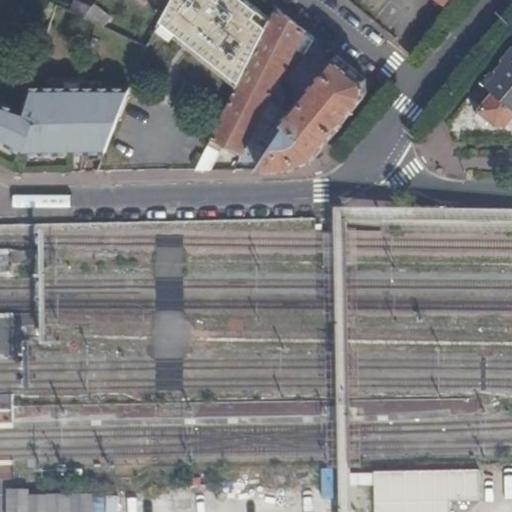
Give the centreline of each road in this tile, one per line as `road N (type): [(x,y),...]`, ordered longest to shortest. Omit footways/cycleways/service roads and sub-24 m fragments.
road 1 (residential): [(373,154),(346,181),(320,192),(0,203)]
road 2 (unclassified): [(511,194),(430,188),(373,154)]
road 3 (residential): [(419,89),(305,0)]
